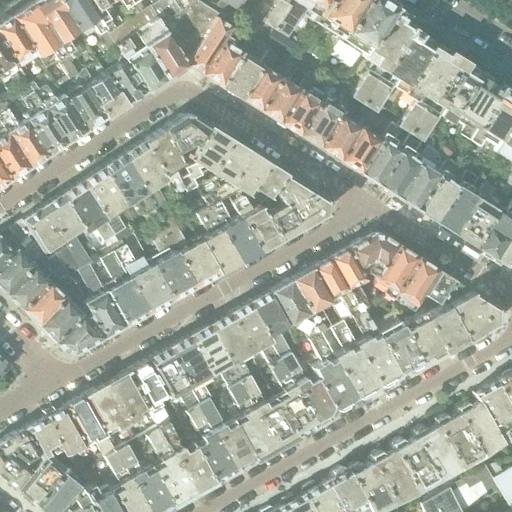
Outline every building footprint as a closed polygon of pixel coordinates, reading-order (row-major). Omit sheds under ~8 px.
[(64,37),(76,29),(62,9),(56,0),(33,0),(30,2),(76,73),(83,68),(76,59),(77,58),(70,49),(72,48),(64,37)] [(56,0),(62,9),(76,29),(86,22),(108,53),(115,48),(113,44),(91,9),(85,0),(56,0)] [(100,6),(107,1),(105,0),(85,0),(91,9),(113,44),(129,34),(121,22),(114,27),(100,6)] [(128,17),(121,22),(129,34),(133,31),(144,24),(128,0),(105,0),(107,1),(108,0),(116,0),(120,4),(119,5),(123,9),(128,17)] [(151,20),(159,14),(152,3),(149,5),(148,4),(143,8),(137,0),(128,0),(144,24),(151,20)] [(179,11),(171,0),(155,0),(152,3),(159,14),(151,20),(181,66),(184,64),(215,14),(216,13),(196,0),(189,0),(182,9),(179,11)] [(171,0),(179,11),(182,9),(189,0),(171,0)] [(223,0),(223,2),(216,13),(215,14),(222,20),(224,17),(225,18),(231,9),(232,7),(235,9),(240,0),(223,0)] [(264,41),(272,29),(289,0),(274,0),(268,9),(260,22),(261,22),(255,31),(265,38),(264,41)] [(311,19),(323,0),(289,0),(272,29),(283,36),(298,13),(310,21),(311,19)] [(337,36),(359,0),(323,0),(311,19),(337,36)] [(358,55),(359,56),(387,9),(390,5),(381,0),(359,0),(337,36),(336,38),(331,35),(322,48),(327,51),(326,52),(350,67),(358,55)] [(9,16),(34,56),(35,55),(43,67),(55,59),(65,74),(53,82),(56,86),(76,73),(83,84),(84,83),(76,73),(30,2),(9,16)] [(378,75),(381,70),(410,27),(411,25),(402,20),(406,15),(390,5),(387,9),(359,56),(370,63),(359,78),(348,96),(359,102),(378,75)] [(184,64),(197,72),(228,24),(222,20),(215,14),(184,64)] [(0,41),(17,68),(34,56),(9,16),(0,21),(0,41)] [(181,66),(151,20),(144,24),(133,31),(163,77),(181,66)] [(197,72),(217,85),(239,49),(229,43),(235,33),(236,30),(247,37),(250,33),(240,26),(230,20),(228,24),(197,72)] [(381,70),(378,75),(359,102),(381,117),(383,119),(388,111),(380,106),(378,108),(376,107),(390,85),(401,92),(430,46),(433,42),(410,27),(381,70)] [(143,90),(163,77),(133,31),(129,34),(113,44),(122,59),(143,90)] [(217,85),(236,97),(259,61),(248,55),(256,42),(258,38),(250,33),(247,37),(239,49),(217,85)] [(305,50),(309,43),(301,38),(297,44),(305,50)] [(0,79),(17,68),(0,41),(0,79)] [(399,128),(407,133),(428,100),(455,56),(447,51),(444,55),(430,46),(401,92),(411,98),(399,118),(388,111),(383,119),(387,121),(399,128)] [(236,97),(256,109),(278,74),(267,67),(275,55),(266,49),(259,61),(236,97)] [(449,117),(476,75),(461,66),(464,62),(455,56),(428,100),(407,133),(418,140),(435,113),(447,121),(449,117)] [(309,71),(288,57),(278,74),(256,109),(277,122),(309,71)] [(143,90),(122,59),(104,71),(124,102),(143,90)] [(124,102),(104,71),(89,80),(88,78),(89,77),(84,68),(83,68),(76,73),(84,83),(105,115),(124,102)] [(277,122),(295,134),(317,99),(305,91),(315,75),(309,71),(277,122)] [(456,132),(467,139),(497,90),(490,86),(490,85),(488,84),(490,81),(489,77),(483,73),(479,74),(478,76),(476,75),(449,117),(460,124),(456,132)] [(85,128),(105,115),(84,83),(83,84),(64,96),(85,128)] [(47,153),(65,141),(33,92),(28,84),(19,90),(24,98),(22,100),(31,112),(23,117),(47,153)] [(316,147),(338,112),(327,105),(337,89),(328,84),(318,99),(317,99),(295,134),(316,147)] [(65,141),(85,128),(64,96),(61,93),(54,97),(44,85),(33,92),(65,141)] [(493,145),(511,114),(511,91),(508,92),(499,86),(497,90),(467,139),(477,146),(482,138),(493,145)] [(0,102),(11,95),(7,90),(0,94),(0,102)] [(47,153),(23,117),(15,123),(0,102),(0,124),(27,166),(47,153)] [(337,160),(359,125),(338,112),(316,147),(337,160)] [(189,142),(196,146),(208,126),(187,113),(181,114),(159,128),(175,151),(189,142)] [(511,163),(511,162),(511,114),(493,145),(490,149),(511,163)] [(337,160),(355,171),(387,121),(383,119),(381,117),(375,128),(362,120),(359,125),(337,160)] [(375,184),(400,145),(392,140),(399,128),(387,121),(355,171),(375,184)] [(0,167),(7,179),(27,166),(0,124),(0,167)] [(200,166),(206,169),(226,138),(208,126),(196,146),(187,158),(195,163),(183,168),(186,173),(189,179),(190,179),(200,173),(200,166)] [(184,191),(193,186),(190,179),(189,179),(186,173),(178,177),(172,165),(179,161),(175,151),(159,128),(138,141),(162,178),(171,194),(182,188),(184,191)] [(375,184),(394,196),(417,159),(409,154),(418,140),(407,133),(400,145),(375,184)] [(433,141),(423,135),(419,140),(430,146),(433,141)] [(217,185),(225,181),(245,150),(226,138),(206,169),(214,174),(194,184),(192,178),(190,179),(193,186),(199,197),(217,185)] [(153,184),(162,178),(138,141),(120,153),(144,190),(146,189),(148,192),(146,193),(158,215),(168,209),(153,184)] [(461,158),(468,147),(463,144),(457,155),(461,158)] [(394,196),(413,208),(436,171),(429,166),(438,152),(426,145),(417,159),(394,196)] [(246,194),(251,187),(266,163),(245,150),(225,181),(217,185),(199,197),(204,206),(218,200),(226,196),(230,194),(238,189),(246,194)] [(146,189),(144,190),(120,153),(98,168),(122,204),(132,198),(147,222),(155,217),(158,215),(146,193),(148,192),(146,189)] [(432,220),(455,183),(447,178),(456,164),(445,157),(436,171),(413,208),(432,220)] [(511,162),(496,189),(502,193),(505,195),(511,183),(511,173),(511,174),(511,173),(511,162)] [(267,197),(272,190),(282,173),(266,163),(251,187),(267,197)] [(114,210),(122,204),(98,168),(78,180),(102,217),(105,215),(107,218),(104,220),(117,240),(120,238),(127,233),(114,210)] [(432,220),(451,232),(474,195),(466,190),(475,176),(464,169),(455,183),(432,220)] [(279,204),(293,229),(323,212),(323,199),(323,198),(282,173),(272,190),(275,195),(279,204)] [(105,215),(102,217),(78,180),(57,194),(78,226),(82,230),(91,225),(106,247),(107,246),(116,240),(117,240),(104,220),(107,218),(105,215)] [(470,244),(495,205),(496,204),(487,198),(491,192),(500,197),(502,193),(496,189),(483,181),(474,195),(451,232),(470,244)] [(75,270),(88,263),(90,262),(70,231),(78,226),(57,194),(35,208),(75,270)] [(278,237),(264,212),(259,204),(250,209),(241,195),(234,200),(230,194),(226,196),(237,215),(256,249),(278,237)] [(470,244),(491,257),(511,223),(511,199),(504,210),(495,205),(470,244)] [(235,261),(256,249),(237,215),(229,219),(218,200),(204,206),(235,261)] [(278,237),(293,229),(279,204),(264,212),(278,237)] [(216,272),(235,261),(204,206),(195,213),(206,232),(197,237),(216,272)] [(67,274),(75,270),(35,208),(19,219),(28,233),(33,241),(40,251),(49,245),(67,274)] [(169,298),(193,285),(159,224),(155,217),(147,222),(145,223),(149,229),(146,231),(157,251),(146,257),(169,298)] [(216,272),(197,237),(195,234),(183,240),(170,218),(159,224),(193,285),(216,272)] [(0,262),(15,247),(28,233),(19,219),(6,228),(10,233),(3,241),(0,238),(0,262)] [(511,269),(511,223),(491,257),(499,262),(511,270),(511,269)] [(363,270),(372,276),(393,243),(377,232),(370,232),(369,233),(345,246),(360,273),(363,270)] [(144,312),(169,298),(146,257),(134,263),(120,238),(117,240),(116,240),(107,246),(110,250),(144,312)] [(0,262),(0,290),(1,291),(40,251),(33,241),(21,254),(15,247),(0,262)] [(388,295),(413,256),(393,243),(372,276),(370,279),(381,286),(378,289),(388,295)] [(363,279),(360,273),(345,246),(327,256),(357,310),(362,307),(366,305),(359,293),(354,284),(359,281),(363,279)] [(144,312),(110,250),(98,258),(110,278),(99,284),(122,325),(144,312)] [(17,308),(46,279),(39,272),(48,263),(40,251),(1,291),(17,308)] [(357,310),(327,256),(309,266),(327,299),(336,294),(348,315),(357,310)] [(409,309),(420,292),(434,269),(413,256),(388,295),(409,309)] [(122,325),(99,284),(88,263),(75,270),(90,295),(81,301),(87,312),(101,336),(122,325)] [(317,305),(327,299),(309,266),(288,278),(318,331),(328,326),(330,324),(329,325),(317,305)] [(434,269),(420,292),(435,302),(450,279),(434,269)] [(35,325),(75,285),(65,275),(58,279),(53,286),(46,279),(17,308),(35,325)] [(294,318),(306,338),(318,331),(288,278),(265,290),(284,323),(294,318)] [(35,325),(51,341),(72,321),(80,313),(72,305),(80,295),(76,286),(75,285),(35,325)] [(275,329),(284,323),(265,290),(246,302),(267,340),(269,343),(276,357),(288,351),(275,329)] [(446,304),(465,338),(494,322),(494,307),(469,291),(446,304)] [(269,343),(267,340),(246,302),(225,313),(247,351),(253,363),(263,358),(266,363),(276,357),(269,343)] [(465,338),(446,304),(424,316),(443,351),(465,338)] [(392,305),(388,311),(389,312),(395,315),(402,312),(402,311),(392,305)] [(362,307),(357,310),(348,315),(349,314),(359,332),(362,337),(352,341),(376,384),(380,386),(388,382),(388,381),(389,375),(398,370),(371,322),(362,307)] [(443,351),(424,316),(420,311),(399,323),(418,359),(425,355),(431,357),(431,358),(443,351)] [(101,336),(87,312),(84,317),(80,313),(72,321),(85,345),(101,336)] [(417,365),(418,359),(399,323),(396,318),(395,315),(389,312),(371,322),(398,370),(404,367),(409,369),(409,370),(417,365)] [(227,362),(229,365),(237,379),(241,377),(248,373),(238,356),(247,351),(225,313),(206,324),(227,362)] [(376,384),(352,341),(340,319),(330,324),(328,326),(318,331),(321,337),(331,331),(340,348),(330,353),(353,395),(358,398),(367,394),(366,393),(367,387),(375,383),(376,384)] [(72,352),(85,345),(72,321),(51,341),(61,351),(72,353),(72,352)] [(229,365),(227,362),(206,324),(186,335),(207,373),(215,369),(224,386),(224,387),(235,381),(235,380),(237,379),(229,365)] [(345,400),(353,395),(330,353),(321,337),(318,331),(306,338),(319,361),(310,366),(315,375),(334,409),(337,410),(345,406),(345,405),(345,400)] [(198,378),(207,373),(186,335),(166,346),(197,402),(205,397),(208,396),(198,378)] [(197,402),(166,346),(146,357),(165,392),(167,395),(175,391),(185,408),(194,403),(197,402)] [(331,408),(334,409),(315,375),(305,381),(288,351),(276,357),(286,375),(279,378),(281,382),(288,378),(314,423),(328,415),(327,415),(331,408)] [(156,424),(166,420),(168,419),(156,397),(165,392),(146,357),(144,359),(144,358),(125,369),(144,404),(156,424)] [(314,423),(288,378),(281,382),(279,378),(286,375),(276,357),(266,363),(265,363),(282,394),(273,399),(293,435),(314,423)] [(272,446),(293,435),(273,399),(263,404),(249,378),(258,373),(256,368),(248,373),(241,377),(237,379),(235,380),(235,381),(245,398),(247,401),(272,446)] [(511,368),(492,380),(511,415),(511,368)] [(144,404),(125,369),(103,382),(124,421),(136,414),(134,410),(144,404)] [(511,423),(511,415),(492,380),(470,392),(474,400),(476,400),(495,433),(511,423)] [(252,458),(272,446),(247,401),(245,398),(235,381),(224,387),(241,417),(232,422),(251,458),(252,458)] [(113,427),(124,421),(103,382),(82,393),(102,429),(111,423),(113,427)] [(102,429),(82,393),(62,405),(81,439),(89,434),(101,455),(113,449),(102,429)] [(251,458),(232,422),(222,427),(205,397),(197,402),(194,403),(231,469),(251,458)] [(498,440),(495,433),(476,400),(474,400),(468,404),(463,401),(463,400),(453,406),(453,407),(453,412),(476,452),(498,440)] [(211,481),(231,469),(194,403),(185,408),(183,409),(195,431),(186,436),(191,445),(211,481)] [(62,405),(40,416),(58,447),(64,457),(85,446),(81,439),(62,405)] [(454,465),(476,452),(453,412),(446,416),(442,413),(441,413),(431,418),(432,419),(432,424),(454,465)] [(58,447),(40,416),(20,428),(35,453),(38,458),(46,451),(44,447),(46,445),(50,452),(58,447)] [(211,481),(191,445),(182,450),(166,420),(156,424),(153,426),(163,444),(165,448),(190,493),(211,481)] [(454,465),(432,424),(425,428),(420,425),(410,430),(410,431),(410,436),(409,437),(432,477),(454,465)] [(190,493),(165,448),(163,444),(153,426),(142,432),(159,463),(150,468),(170,504),(183,496),(190,493)] [(20,462),(35,453),(20,428),(6,436),(20,462)] [(128,429),(119,434),(124,442),(132,437),(128,429)] [(28,469),(20,462),(6,436),(0,439),(0,477),(12,488),(28,469)] [(410,489),(432,477),(409,437),(403,440),(399,437),(398,437),(388,442),(389,443),(389,449),(387,449),(410,489)] [(147,511),(155,511),(170,504),(150,468),(141,473),(124,442),(113,449),(122,467),(124,470),(147,511)] [(147,511),(124,470),(122,467),(113,449),(101,455),(118,486),(109,491),(120,511),(147,511)] [(410,489),(387,449),(382,452),(377,449),(367,454),(367,455),(367,461),(390,500),(410,489)] [(12,488),(33,505),(64,468),(45,452),(38,458),(28,469),(12,488)] [(511,511),(511,469),(511,470),(508,465),(499,470),(493,460),(480,463),(495,490),(496,489),(509,508),(506,509),(507,511),(511,511)] [(369,511),(390,500),(367,461),(360,464),(355,462),(355,461),(343,468),(367,510),(367,511),(369,511)] [(486,495),(495,490),(480,463),(416,501),(421,511),(507,511),(506,509),(501,511),(464,511),(463,511),(459,511),(486,495)] [(363,511),(367,510),(343,468),(342,467),(338,466),(338,465),(329,470),(329,471),(328,475),(327,475),(328,476),(321,479),(339,511),(363,511)] [(71,496),(79,485),(81,482),(64,468),(33,505),(41,511),(56,511),(61,506),(71,496)] [(339,511),(321,479),(315,483),(314,482),(314,483),(310,481),(309,481),(301,486),(301,487),(299,491),(299,492),(311,511),(339,511)] [(81,489),(93,511),(120,511),(109,491),(106,484),(95,490),(91,483),(81,489)] [(93,511),(81,489),(79,485),(71,496),(74,497),(72,498),(75,505),(66,510),(61,506),(56,511),(93,511)] [(282,511),(311,511),(299,492),(293,495),(292,495),(288,494),(288,493),(279,498),(279,499),(278,503),(277,503),(282,511)]
